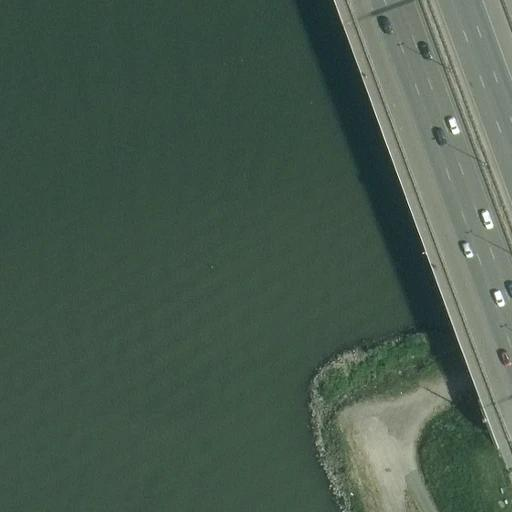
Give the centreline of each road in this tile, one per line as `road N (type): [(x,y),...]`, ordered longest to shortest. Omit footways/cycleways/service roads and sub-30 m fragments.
road 1 (motorway): [(393,0),(511,325)]
road 2 (motorway): [(511,140),(460,0)]
